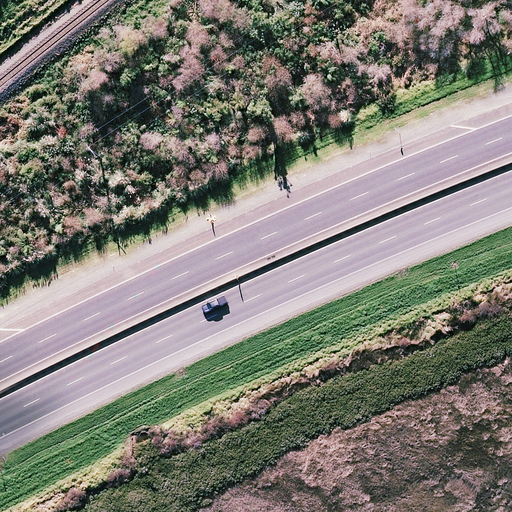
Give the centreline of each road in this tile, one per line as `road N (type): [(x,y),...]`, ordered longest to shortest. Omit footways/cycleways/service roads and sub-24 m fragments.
road 1 (trunk): [(511,191),(280,288),(0,421)]
road 2 (trunk): [(0,358),(511,131)]
